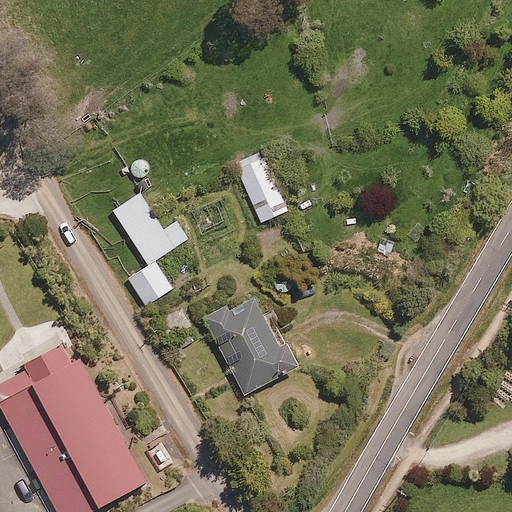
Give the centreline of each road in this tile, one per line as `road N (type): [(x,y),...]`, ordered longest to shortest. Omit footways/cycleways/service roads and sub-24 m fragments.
road 1 (unclassified): [(242,511),(0,123)]
road 2 (secondary): [(511,227),(345,511)]
